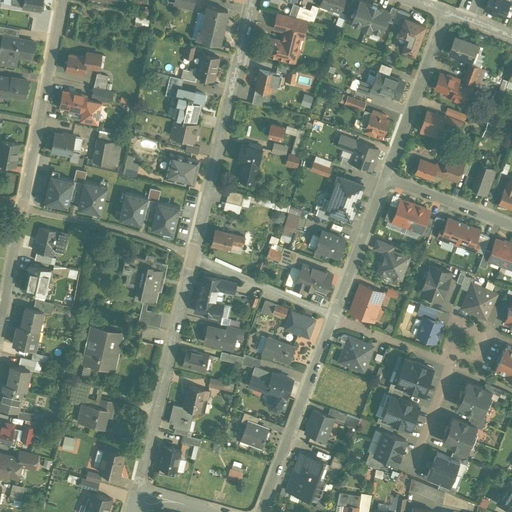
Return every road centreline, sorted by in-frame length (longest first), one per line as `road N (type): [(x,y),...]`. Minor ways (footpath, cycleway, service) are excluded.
road 1 (residential): [(0,316),(60,0)]
road 2 (residential): [(252,0),(191,256)]
road 3 (residential): [(191,256),(134,496)]
road 4 (residential): [(333,317),(261,511)]
road 5 (residential): [(445,11),(384,178)]
road 6 (residential): [(333,317),(191,256)]
road 7 (residential): [(384,178),(333,317)]
road 8 (residential): [(384,178),(511,225)]
road 9 (residential): [(450,364),(333,317)]
